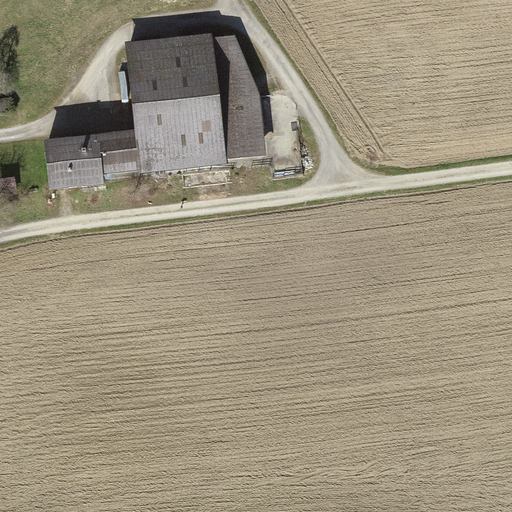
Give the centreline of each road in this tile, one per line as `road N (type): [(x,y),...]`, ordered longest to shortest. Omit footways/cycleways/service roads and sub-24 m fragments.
road 1 (unclassified): [(511,169),(0,236)]
road 2 (track): [(0,138),(53,131),(131,39),(241,22)]
road 3 (track): [(241,22),(286,64),(318,115),(337,187)]
